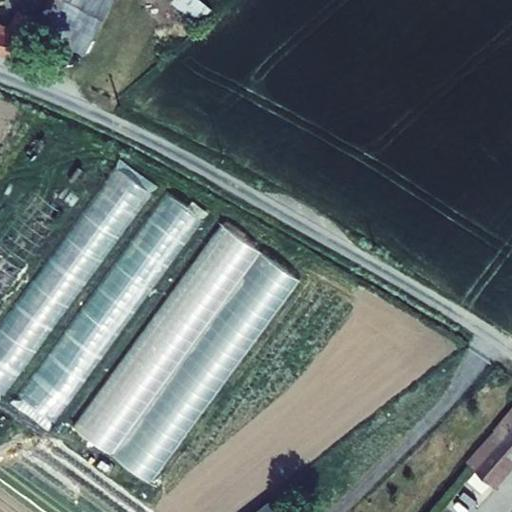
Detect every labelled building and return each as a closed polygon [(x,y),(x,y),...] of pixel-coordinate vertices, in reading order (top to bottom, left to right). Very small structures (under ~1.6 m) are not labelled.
[(0,47),(20,54),(24,44),(38,18),(47,0),(21,0),(7,28),(0,25),(0,47)] [(110,0),(47,0),(38,18),(24,44),(38,51),(52,25),(85,44),(110,0)] [(214,0),(177,0),(202,20),(217,2),(214,0)] [(0,389),(13,398),(156,178),(120,155),(0,339),(0,389)] [(167,188),(65,347),(98,368),(200,209),(167,188)] [(221,222),(138,346),(171,369),(150,400),(169,412),(159,427),(175,438),(164,454),(150,444),(140,460),(165,476),(300,274),(221,222)] [(0,245),(0,302),(28,267),(0,245)] [(511,431),(510,433),(505,428),(475,461),(497,481),(511,464),(511,431)] [(248,511),(278,511),(268,498),(248,511)]
